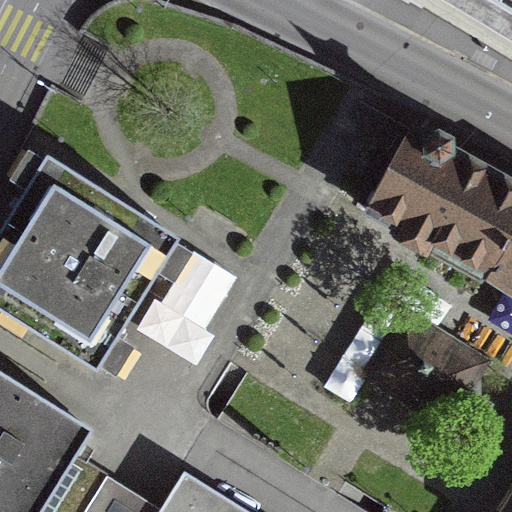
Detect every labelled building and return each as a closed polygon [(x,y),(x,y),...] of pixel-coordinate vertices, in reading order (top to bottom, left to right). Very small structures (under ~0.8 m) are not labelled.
[(511,0),(493,0),(511,11),(511,0)] [(490,274),(491,274),(511,234),(511,185),(415,131),(371,209),(404,227),(399,237),(425,252),(431,242),(490,274)] [(0,308),(97,369),(179,238),(47,156),(0,231),(0,308)] [(511,234),(491,274),(511,287),(511,234)] [(406,313),(368,374),(446,423),(484,362),(406,313)] [(0,511),(40,511),(77,453),(92,428),(0,370),(0,511)] [(251,511),(184,470),(162,506),(158,511),(251,511)]
